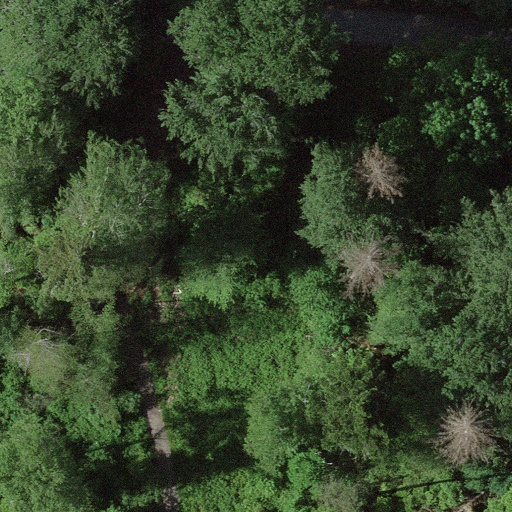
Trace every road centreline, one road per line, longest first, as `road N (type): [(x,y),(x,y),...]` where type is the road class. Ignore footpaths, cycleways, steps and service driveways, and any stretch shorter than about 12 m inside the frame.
road 1 (track): [(192,0),(168,24),(129,235),(177,457),(176,511)]
road 2 (unclassified): [(0,30),(311,24),(511,41)]
